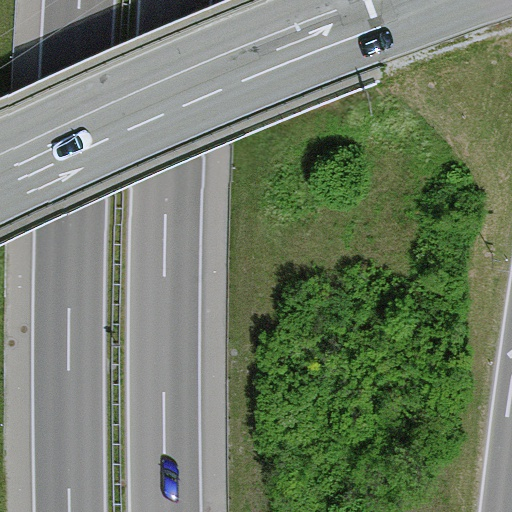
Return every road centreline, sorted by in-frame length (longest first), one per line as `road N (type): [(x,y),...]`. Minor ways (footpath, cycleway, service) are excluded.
road 1 (motorway): [(274,511),(222,191),(210,0)]
road 2 (motorway): [(165,511),(175,0)]
road 3 (motorway): [(79,0),(69,511)]
road 4 (secondary): [(410,0),(0,171)]
